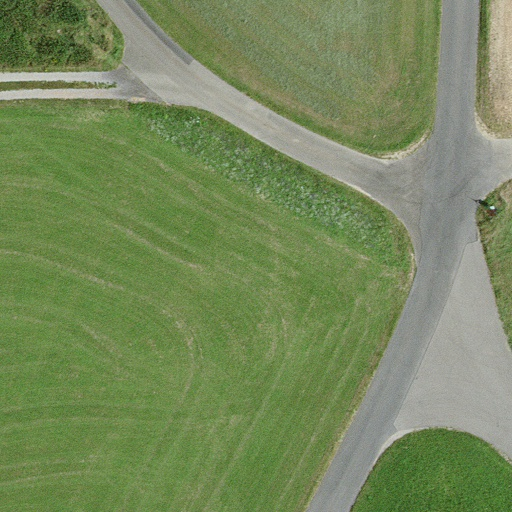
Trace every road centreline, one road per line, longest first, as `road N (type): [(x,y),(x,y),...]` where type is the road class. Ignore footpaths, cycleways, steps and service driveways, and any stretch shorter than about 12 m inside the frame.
road 1 (track): [(111,0),(220,103),(306,155),(459,225)]
road 2 (unclassified): [(463,296),(466,0)]
road 3 (unclassified): [(341,511),(463,296)]
road 4 (track): [(0,97),(220,103)]
